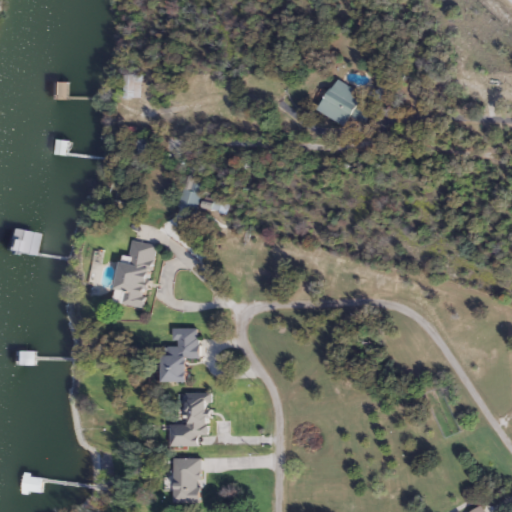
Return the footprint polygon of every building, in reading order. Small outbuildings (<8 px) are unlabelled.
[(69,98),(55,98),(55,81),(69,81),(69,98)] [(151,139),(151,153),(142,153),(142,139),(151,139)] [(204,210),(203,200),(218,199),(218,209),(204,210)] [(10,248),(16,226),(41,234),(35,255),(10,248)] [(157,244),(147,306),(119,302),(130,239),(157,244)] [(192,357),(192,381),(169,381),(169,345),(178,345),(178,328),(201,328),(201,357),(192,357)] [(36,350),(36,364),(19,364),(19,350),(36,350)] [(203,445),(174,445),(174,424),(189,424),(189,392),(212,392),(212,435),(203,434),(203,445)] [(204,501),(177,501),(177,458),(204,458),(204,501)] [(44,493),(25,493),(25,475),(44,475),(44,493)]
